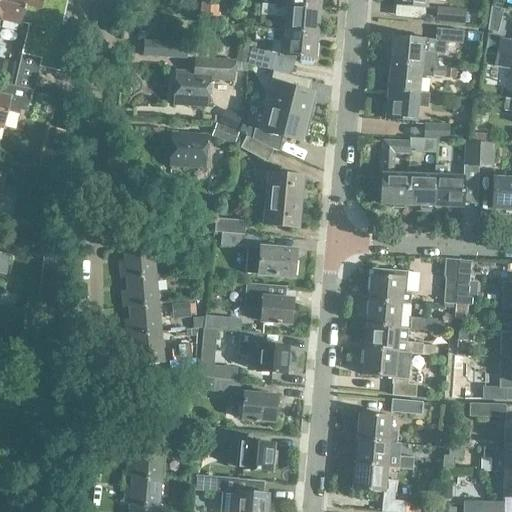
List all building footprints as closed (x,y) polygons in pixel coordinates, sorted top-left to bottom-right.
[(0,0),(0,20),(25,26),(26,25),(37,27),(42,0),(0,0)] [(26,25),(25,26),(19,55),(42,60),(40,70),(60,74),(66,44),(61,43),(64,25),(61,24),(67,0),(42,0),(37,27),(26,25)] [(201,0),(198,22),(216,24),(218,2),(201,0)] [(273,7),(318,10),(318,0),(271,0),(271,3),(273,6),(273,7)] [(394,0),(394,6),(425,9),(425,0),(394,0)] [(284,32),(316,35),(318,10),(273,7),(261,6),(260,16),(285,18),(284,32)] [(435,23),(465,26),(466,10),(437,8),(435,23)] [(388,64),(419,66),(420,52),(443,54),(444,43),(462,44),(463,32),(435,29),(434,42),(391,38),(388,64)] [(316,35),(284,32),(255,30),(254,40),(283,43),(282,57),(314,59),(316,35)] [(511,41),(498,39),(496,53),(511,56),(511,41)] [(270,72),(275,55),(251,49),(251,50),(240,48),(236,62),(270,72)] [(511,70),(511,56),(496,53),(493,66),(511,70)] [(193,58),(192,74),(174,73),(171,107),(208,109),(210,81),(233,83),(234,61),(193,58)] [(386,92),(417,94),(418,77),(444,79),(444,78),(445,70),(445,69),(419,66),(388,64),(386,92)] [(456,70),(445,70),(444,78),(455,79),(456,70)] [(310,101),(311,95),(293,91),(296,78),(272,73),(263,108),(309,120),(313,102),(310,101)] [(20,110),(26,111),(30,90),(0,83),(0,128),(2,129),(5,113),(18,116),(20,110)] [(458,115),(480,114),(478,83),(457,84),(458,115)] [(417,94),(386,92),(384,120),(414,122),(416,108),(428,109),(429,95),(417,94)] [(511,100),(504,99),(503,112),(511,112),(511,100)] [(305,137),(309,120),(263,108),(257,131),(253,130),(251,140),(271,150),(274,136),(299,142),(301,136),(305,137)] [(241,119),(225,111),(219,122),(234,130),(241,119)] [(211,137),(233,145),(238,133),(216,125),(211,137)] [(424,140),(448,141),(449,126),(424,125),(424,140)] [(39,164),(38,166),(39,166),(60,171),(64,131),(48,127),(39,164)] [(206,137),(170,135),(168,168),(204,171),(206,137)] [(239,149),(266,164),(272,151),(245,137),(239,149)] [(407,206),(408,175),(392,175),(392,155),(408,155),(408,163),(409,151),(408,151),(409,143),(381,141),(380,152),(382,152),(379,205),(407,206)] [(486,143),(479,142),(478,167),(493,168),(494,144),(486,143)] [(0,188),(18,192),(19,185),(35,188),(39,170),(38,170),(30,169),(2,162),(0,170),(0,188)] [(435,177),(434,207),(461,208),(462,178),(446,177),(446,167),(435,167),(434,177),(435,177)] [(263,200),(298,203),(300,177),(265,174),(263,200)] [(408,175),(407,206),(434,207),(435,177),(434,177),(408,175)] [(511,211),(511,180),(492,180),(491,210),(511,211)] [(298,203),(263,200),(261,226),(296,229),(298,203)] [(214,234),(220,234),(244,236),(245,222),(215,219),(214,234)] [(244,236),(220,234),(219,247),(247,249),(245,275),(292,278),(294,252),(259,249),(260,237),(244,236)] [(119,280),(125,280),(154,277),(151,247),(122,250),(124,264),(118,264),(119,280)] [(410,293),(405,293),(407,273),(370,270),(370,271),(371,271),(371,276),(369,275),(367,302),(398,304),(409,305),(410,293)] [(44,300),(38,300),(28,299),(26,311),(56,314),(60,302),(58,276),(47,276),(44,300)] [(122,309),(128,309),(157,306),(154,277),(125,280),(126,293),(121,293),(122,309)] [(454,305),(456,282),(444,281),(443,305),(454,306),(454,305)] [(456,282),(454,305),(466,305),(466,307),(468,307),(475,307),(476,296),(468,295),(469,283),(456,282)] [(501,308),(511,308),(511,307),(511,282),(502,282),(501,308)] [(242,307),(245,307),(249,321),(259,322),(288,325),(290,300),(263,298),(264,288),(244,286),(242,307)] [(365,326),(396,329),(398,304),(367,302),(365,326)] [(454,305),(454,306),(453,319),(467,320),(467,310),(468,307),(466,307),(466,305),(454,305)] [(125,338),(131,337),(160,335),(157,306),(128,309),(129,321),(123,322),(125,338)] [(409,331),(433,332),(434,321),(425,320),(425,319),(410,318),(409,331)] [(363,351),(410,355),(430,357),(430,347),(422,346),(422,344),(395,342),(396,329),(365,326),(363,351)] [(473,330),(458,329),(456,356),(471,357),(473,330)] [(254,371),(284,374),(284,371),(288,368),(290,364),(290,359),(289,355),(286,352),(286,349),(261,347),(262,334),(238,332),(236,355),(255,357),(254,371)] [(511,357),(511,332),(511,333),(500,333),(499,357),(511,357)] [(160,335),(131,337),(132,350),(126,351),(128,367),(162,363),(160,335)] [(174,347),(176,362),(191,360),(190,345),(174,347)] [(410,355),(363,351),(361,376),(392,379),(391,385),(392,385),(391,397),(415,398),(416,386),(407,385),(410,355)] [(511,357),(499,357),(498,388),(506,388),(510,388),(510,383),(511,382),(511,357)] [(275,398),(242,395),(239,395),(241,382),(202,378),(201,391),(234,395),(232,419),(273,423),(275,398)] [(174,379),(135,381),(135,393),(175,391),(174,379)] [(506,401),(506,388),(498,388),(474,387),(474,396),(481,397),(481,401),(506,401)] [(422,403),(391,400),(390,413),(421,416),(422,403)] [(505,405),(468,404),(468,418),(505,419),(505,405)] [(354,440),(396,443),(397,433),(386,432),(387,418),(356,415),(354,440)] [(498,420),(470,424),(472,436),(499,431),(498,420)] [(502,448),(511,448),(511,423),(502,423),(502,448)] [(54,436),(54,434),(27,428),(26,434),(21,432),(20,436),(53,444),(54,436)] [(226,430),(202,428),(201,441),(225,443),(226,430)] [(352,464),(383,467),(411,469),(412,458),(399,457),(400,444),(396,443),(354,440),(352,464)] [(0,448),(7,450),(8,443),(0,441),(0,448)] [(271,448),(237,445),(228,444),(227,455),(236,456),(235,469),(269,472),(271,448)] [(441,471),(454,472),(454,460),(463,460),(463,448),(448,447),(448,456),(443,457),(441,471)] [(125,478),(131,478),(160,480),(162,450),(133,448),(132,462),(126,461),(125,478)] [(501,473),(511,473),(511,448),(502,448),(482,448),(482,459),(490,459),(490,473),(501,473)] [(383,467),(352,464),(350,490),(382,492),(380,511),(404,511),(405,502),(394,501),(395,482),(382,480),(383,467)] [(511,473),(501,473),(501,498),(511,497),(511,473)] [(218,511),(265,511),(267,496),(262,496),(263,482),(187,476),(186,489),(194,489),(194,492),(220,494),(218,511)] [(123,506),(129,507),(157,509),(160,480),(131,478),(130,491),(124,490),(123,506)] [(451,500),(452,481),(444,480),(443,499),(451,500)] [(462,511),(500,511),(501,504),(462,503),(462,511)]
